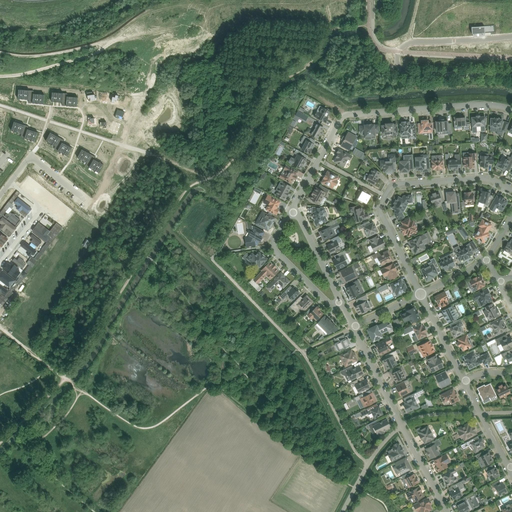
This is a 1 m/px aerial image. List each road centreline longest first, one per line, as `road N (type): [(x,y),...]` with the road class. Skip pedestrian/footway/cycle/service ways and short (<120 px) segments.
road 1 (residential): [(511,75),(409,74),(396,51),(411,42),(511,37)]
road 2 (residential): [(420,295),(379,209),(390,186),(483,178),(511,189)]
road 3 (track): [(197,183),(168,160),(124,145),(121,131),(159,55),(210,35)]
road 4 (residential): [(446,511),(353,326)]
road 5 (residential): [(511,108),(354,114)]
road 6 (residential): [(340,302),(325,300),(275,251),(292,211)]
